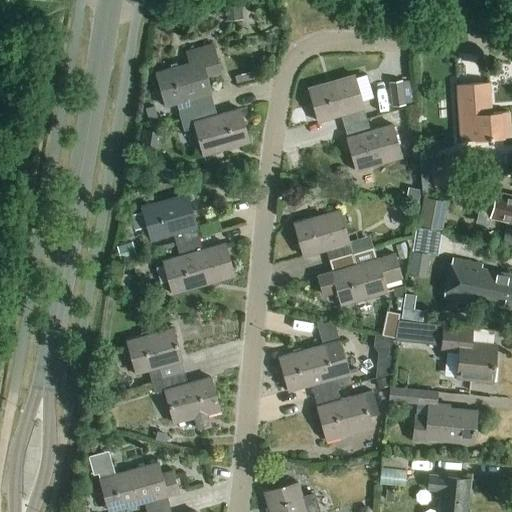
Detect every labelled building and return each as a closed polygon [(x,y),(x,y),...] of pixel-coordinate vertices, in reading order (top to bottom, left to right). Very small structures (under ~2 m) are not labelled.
[(226,9),(227,21),(242,20),(241,8),(226,9)] [(191,64),(156,74),(165,107),(188,101),(191,111),(213,105),(210,94),(211,94),(206,77),(221,73),(213,46),(188,53),(191,64)] [(236,84),(260,79),(259,72),(235,77),(236,84)] [(354,76),(308,90),(318,123),(340,116),(343,127),(366,120),(363,110),(364,109),(359,94),(371,91),(367,75),(355,78),(354,76)] [(389,84),(392,108),(404,106),(401,82),(389,84)] [(488,84),(457,86),(461,141),(511,138),(509,113),(490,114),(488,84)] [(213,105),(191,111),(179,115),(184,132),(195,129),(203,156),(249,143),(239,110),(217,116),(213,105)] [(145,110),(148,121),(157,119),(154,107),(145,110)] [(366,120),(343,127),(347,138),(346,138),(356,172),(401,158),(392,125),(369,132),(366,120)] [(429,154),(419,157),(422,193),(465,183),(459,156),(431,163),(429,154)] [(175,180),(177,173),(165,170),(164,177),(175,180)] [(511,196),(496,193),(490,219),(511,223),(511,196)] [(187,195),(141,208),(151,242),(173,235),(176,246),(199,239),(196,228),(197,228),(187,195)] [(447,202),(437,201),(423,198),(418,227),(442,231),(447,202)] [(349,244),(339,211),(294,225),(303,258),(326,251),(329,262),(361,252),(358,241),(349,244)] [(199,239),(176,246),(179,257),(162,262),(172,295),(234,277),(225,244),(203,250),(199,239)] [(409,258),(405,243),(395,247),(400,261),(409,258)] [(129,245),(117,248),(121,260),(132,257),(129,245)] [(369,250),(329,262),(333,273),(318,277),(323,296),(337,292),(341,307),(387,293),(384,284),(402,279),(395,255),(376,260),(373,249),(369,250)] [(409,266),(422,269),(425,255),(412,252),(409,266)] [(482,266),(452,259),(444,297),(485,307),(486,303),(501,307),(502,305),(511,306),(511,278),(508,278),(508,276),(481,270),(482,266)] [(119,288),(128,289),(130,277),(121,276),(119,288)] [(382,336),(395,339),(399,321),(401,312),(387,309),(382,336)] [(395,339),(395,341),(434,345),(436,325),(399,321),(395,339)] [(472,329),(443,326),(441,351),(459,353),(456,379),(474,381),(473,383),(493,385),(497,346),(471,343),(472,329)] [(182,362),(172,329),(126,341),(136,375),(148,371),(151,382),(184,373),(181,362),(182,362)] [(395,339),(382,336),(375,335),(373,347),(378,355),(375,379),(391,374),(395,341),(395,339)] [(339,341),(279,359),(288,392),(311,385),(314,396),(348,387),(344,376),(349,375),(339,341)] [(184,373),(151,382),(154,394),(165,391),(174,424),(194,419),(198,430),(210,427),(207,415),(220,411),(210,378),(188,384),(184,373)] [(389,386),(386,378),(376,381),(379,390),(389,386)] [(417,391),(390,388),(389,400),(416,403),(417,391)] [(336,390),(314,396),(317,407),(317,408),(326,441),(372,427),(369,417),(379,414),(372,391),(340,401),(336,390)] [(427,417),(415,416),(413,442),(426,443),(426,440),(473,445),(476,412),(442,408),(442,405),(428,404),(427,417)] [(165,443),(167,435),(157,433),(155,440),(165,443)] [(382,455),(381,467),(406,470),(408,458),(382,455)] [(90,463),(94,476),(107,472),(103,459),(90,463)] [(162,475),(158,463),(99,480),(107,511),(113,511),(144,503),(146,511),(154,511),(170,508),(167,497),(178,494),(172,473),(162,475)] [(466,511),(469,480),(429,476),(428,490),(441,491),(439,511),(442,511),(441,511),(466,511)] [(297,484),(264,493),(269,511),(318,511),(314,495),(302,499),(297,484)] [(394,501),(395,491),(386,490),(385,501),(394,501)]
